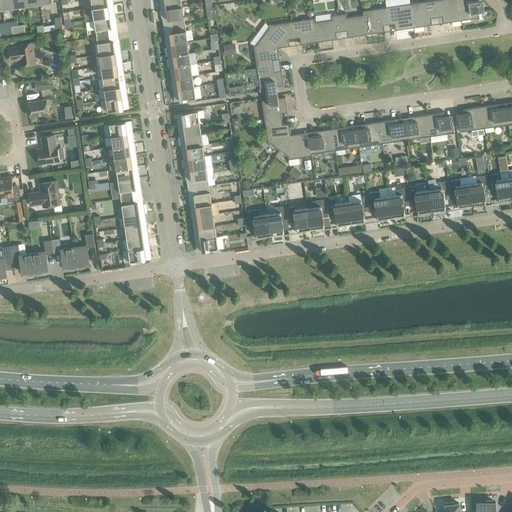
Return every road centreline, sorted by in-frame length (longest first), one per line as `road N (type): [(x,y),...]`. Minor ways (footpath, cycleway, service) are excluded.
road 1 (residential): [(176,266),(511,217)]
road 2 (tertiary): [(176,266),(134,0)]
road 3 (residential): [(511,86),(315,114),(301,107),(301,61)]
road 4 (secondary): [(283,409),(511,394)]
road 5 (secondary): [(511,359),(286,378)]
road 6 (residential): [(301,61),(511,28)]
road 7 (residential): [(176,266),(0,293)]
